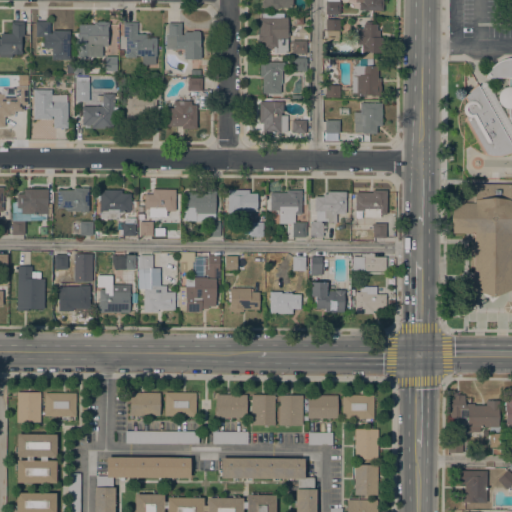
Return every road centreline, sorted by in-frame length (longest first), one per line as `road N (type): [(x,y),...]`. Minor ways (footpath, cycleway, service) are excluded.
road 1 (residential): [(422,159),(0,156)]
road 2 (residential): [(104,353),(105,449),(328,451),(329,503)]
road 3 (secondary): [(257,355),(0,352)]
road 4 (secondary): [(418,355),(257,355)]
road 5 (secondary): [(422,159),(423,0)]
road 6 (residential): [(226,158),(227,0)]
